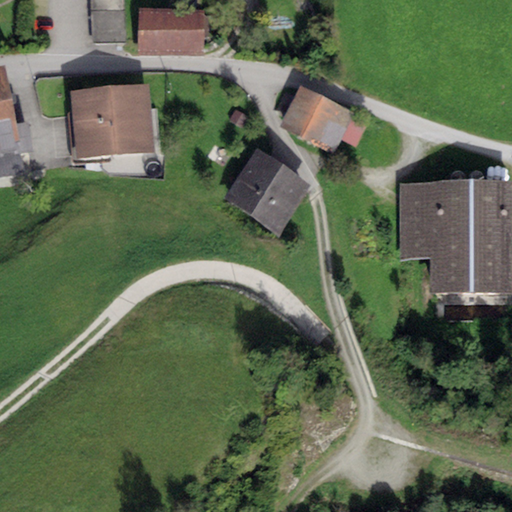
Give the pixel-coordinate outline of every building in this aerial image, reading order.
[(122,0),(88,0),(92,53),(125,51),(122,0)] [(201,20),(135,20),(135,61),(201,61),(201,20)] [(0,153),(16,151),(4,76),(0,77),(0,153)] [(354,123),(299,92),(277,131),(327,159),(335,145),(350,154),(361,135),(351,129),(354,123)] [(146,94),(71,100),(77,169),(152,162),(146,94)] [(260,162),(227,208),(276,243),(309,197),(260,162)] [(510,193),(399,194),(399,267),(427,267),(427,303),(510,303),(510,193)]
